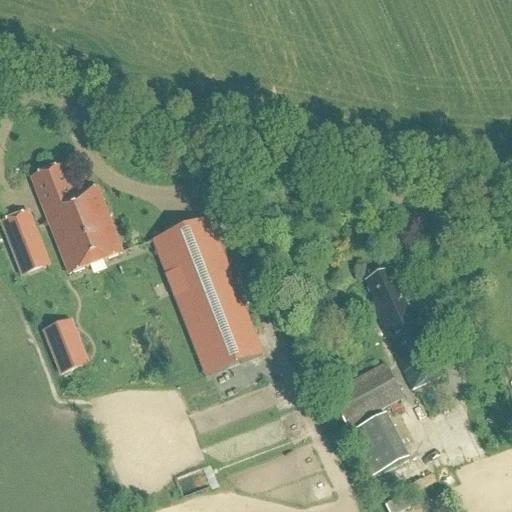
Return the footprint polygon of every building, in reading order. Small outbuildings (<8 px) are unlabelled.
[(69,280),(123,259),(97,192),(75,201),(63,171),(34,182),(45,210),(42,211),(69,280)] [(19,269),(46,259),(29,216),(3,226),(19,269)] [(209,222),(153,244),(205,380),(262,358),(209,222)] [(392,274),(366,286),(375,305),(360,312),(363,317),(374,312),(413,396),(446,380),(406,292),(401,294),(392,274)] [(84,310),(106,394),(135,386),(113,302),(84,310)] [(138,374),(155,369),(140,323),(124,328),(138,374)] [(63,379),(89,369),(76,337),(50,347),(63,379)] [(386,368),(331,398),(349,431),(404,402),(386,368)] [(410,464),(387,420),(387,419),(349,438),(373,483),(410,464)]
